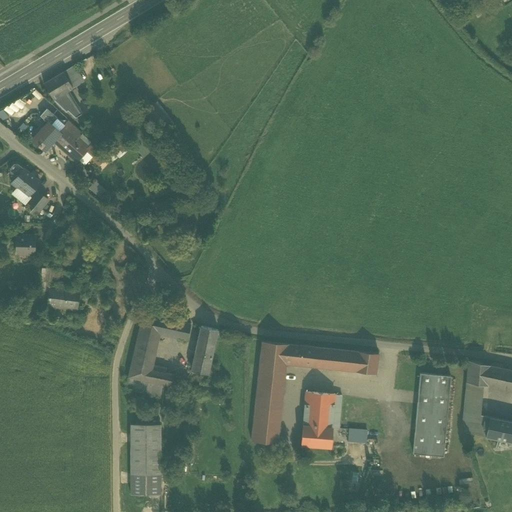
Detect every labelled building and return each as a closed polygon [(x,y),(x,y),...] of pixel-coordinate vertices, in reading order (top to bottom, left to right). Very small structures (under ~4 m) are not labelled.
[(63,72),(69,83),(80,76),(73,66),(63,72)] [(44,83),(53,100),(62,94),(73,88),(69,83),(63,72),(44,83)] [(69,83),(73,88),(83,82),(80,76),(69,83)] [(53,100),(73,118),(78,115),(68,100),(62,94),(53,100)] [(157,102),(151,107),(165,124),(171,119),(157,102)] [(165,124),(151,107),(143,112),(158,130),(165,124)] [(53,124),(56,127),(61,122),(46,109),(40,116),(48,122),(52,126),(53,124)] [(3,110),(0,110),(0,118),(2,120),(8,117),(3,110)] [(63,126),(77,138),(82,133),(68,121),(63,126)] [(45,150),(58,135),(60,133),(58,132),(52,126),(48,122),(33,138),(36,141),(35,141),(45,150)] [(63,126),(58,132),(60,133),(58,135),(59,137),(57,142),(56,142),(57,143),(69,155),(69,157),(70,158),(72,159),(74,159),(77,161),(78,160),(87,150),(93,156),(100,163),(106,156),(92,143),(87,148),(77,138),(63,126)] [(143,131),(130,142),(143,157),(156,146),(143,131)] [(87,148),(92,143),(82,133),(77,138),(87,148)] [(122,153),(114,144),(104,153),(112,162),(122,153)] [(87,150),(78,160),(84,166),(91,159),(93,156),(87,150)] [(98,165),(100,163),(93,156),(91,159),(98,165)] [(9,172),(15,176),(17,176),(23,168),(23,167),(17,162),(13,162),(9,167),(9,172)] [(40,181),(23,168),(17,176),(15,176),(11,180),(12,184),(16,187),(17,187),(19,187),(29,195),(40,181)] [(105,190),(95,180),(88,188),(99,197),(105,190)] [(32,197),(29,195),(19,187),(17,187),(11,194),(25,206),(28,202),(32,197)] [(35,208),(39,211),(48,200),(37,191),(32,197),(28,202),(35,208)] [(15,253),(34,254),(35,236),(27,236),(27,238),(16,237),(15,253)] [(127,262),(122,273),(133,277),(137,266),(127,262)] [(47,306),(77,311),(80,292),(49,287),(47,306)] [(128,377),(163,385),(171,386),(173,375),(174,374),(151,370),(160,333),(170,336),(173,320),(142,313),(128,377)] [(181,322),(173,320),(170,336),(177,337),(181,322)] [(191,324),(181,322),(177,337),(187,339),(191,324)] [(195,353),(212,356),(218,330),(200,326),(195,353)] [(251,441),(278,443),(283,393),(289,393),(291,374),(285,374),(286,364),(375,373),(378,353),(262,341),(251,441)] [(195,353),(193,360),(192,365),(191,371),(201,373),(208,374),(212,356),(195,353)] [(489,386),(511,391),(511,389),(511,370),(468,361),(466,382),(484,385),(488,386),(489,386)] [(204,394),(208,374),(201,373),(197,392),(204,394)] [(412,453),(443,456),(450,376),(420,373),(412,453)] [(184,378),(173,375),(171,386),(182,389),(184,378)] [(160,396),(163,385),(128,377),(126,389),(160,396)] [(466,432),(486,436),(490,417),(481,415),(484,385),(466,382),(462,420),(466,432)] [(301,445),(330,447),(332,423),(335,394),(306,391),(301,445)] [(332,423),(339,423),(342,394),(335,394),(332,423)] [(486,437),(511,442),(511,421),(490,417),(486,436),(486,437)] [(130,424),(130,474),(160,474),(160,424),(130,424)] [(348,438),(366,440),(366,430),(348,429),(348,438)] [(180,454),(181,463),(190,462),(189,454),(180,454)] [(160,494),(160,474),(130,474),(130,494),(160,494)]
